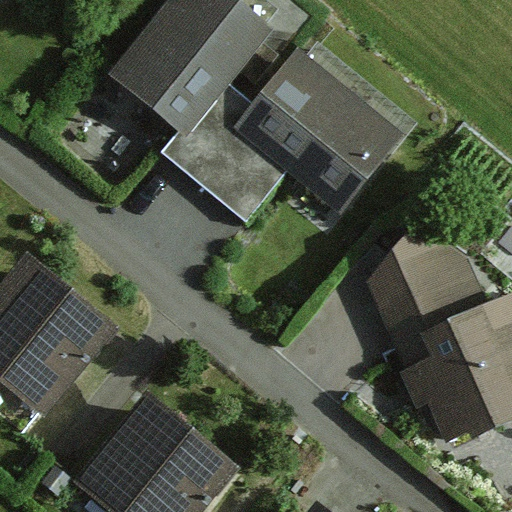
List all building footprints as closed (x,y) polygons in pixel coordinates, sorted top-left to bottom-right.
[(248,33),(205,0),(158,0),(98,77),(170,133),(248,33)] [(289,45),(223,127),(328,211),(394,130),(289,45)] [(456,261),(371,292),(432,456),(511,426),(511,324),(494,330),(456,261)] [(97,334),(9,266),(0,277),(0,385),(36,413),(97,334)] [(198,511),(228,473),(138,406),(78,485),(113,511),(198,511)]
